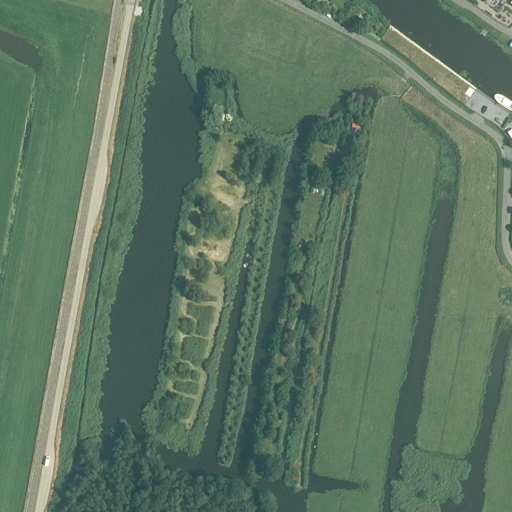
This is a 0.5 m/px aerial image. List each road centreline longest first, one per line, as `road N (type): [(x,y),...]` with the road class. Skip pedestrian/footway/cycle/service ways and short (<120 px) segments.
road 1 (tertiary): [(38,511),(130,0)]
road 2 (residential): [(511,260),(504,145),(381,50),(285,0)]
